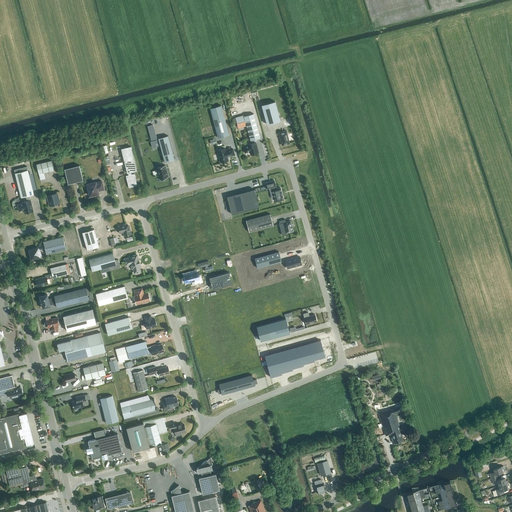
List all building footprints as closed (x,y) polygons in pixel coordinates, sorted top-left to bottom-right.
[(267,124),(280,121),(275,102),(261,105),(267,124)] [(218,138),(229,135),(221,106),(210,109),(218,138)] [(244,116),(251,140),(260,138),(254,114),(244,116)] [(287,135),(286,131),(279,133),(282,146),(289,144),(289,142),(287,135)] [(168,136),(158,139),(165,163),(174,160),(168,136)] [(158,140),(150,141),(152,148),(159,146),(158,140)] [(259,153),(256,142),(247,144),(248,145),(243,146),(245,153),(250,152),(250,155),(259,153)] [(131,174),(131,172),(137,171),(131,146),(121,149),(127,173),(128,173),(128,175),(125,176),(128,188),(137,186),(134,174),(131,174)] [(225,151),(225,148),(217,150),(218,155),(219,159),(219,158),(221,163),(228,161),(227,157),(230,156),(234,155),(232,149),(225,151)] [(39,174),(53,170),(51,161),(36,164),(39,174)] [(68,184),(83,180),(79,165),(64,169),(68,184)] [(165,165),(156,168),(160,179),(168,177),(165,165)] [(27,166),(14,170),(15,173),(21,198),(26,196),(27,201),(22,202),(22,205),(17,206),(19,211),(24,210),(24,214),(33,211),(30,200),(29,196),(34,194),(28,170),(27,166)] [(103,190),(101,181),(101,182),(96,183),(95,182),(87,184),(90,197),(88,198),(97,196),(96,196),(96,194),(98,194),(98,191),(103,189),(103,190)] [(275,187),(274,181),(264,183),(266,189),(272,187),(273,194),(272,194),(273,198),(274,198),(276,202),(283,200),(280,187),(275,189),(275,187)] [(226,197),(231,214),(258,207),(254,189),(226,197)] [(57,206),(56,204),(59,203),(57,194),(47,196),(50,206),(53,205),(53,207),(57,206)] [(197,205),(203,225),(217,221),(212,201),(197,205)] [(181,221),(180,218),(182,217),(180,207),(166,210),(169,221),(171,220),(172,223),(181,221)] [(249,232),(273,226),(270,214),(246,220),(249,232)] [(286,222),(285,219),(279,221),(280,224),(283,223),(285,233),(293,231),(290,221),(286,222)] [(131,234),(129,226),(126,224),(118,226),(120,234),(123,233),(124,236),(131,234)] [(87,250),(99,247),(94,229),(82,232),(87,250)] [(66,250),(63,237),(43,242),(44,245),(39,246),(38,247),(28,250),(31,260),(41,257),(39,250),(45,249),(47,254),(66,250)] [(180,262),(191,259),(190,257),(191,257),(190,255),(190,256),(190,254),(191,254),(189,248),(180,251),(181,255),(178,256),(180,262)] [(255,258),(257,268),(281,261),(279,252),(255,258)] [(113,253),(89,260),(92,271),(100,269),(101,273),(110,271),(120,268),(118,260),(115,261),(113,253)] [(138,261),(137,255),(129,257),(129,258),(124,259),(126,265),(131,264),(132,269),(133,269),(134,273),(140,272),(139,267),(140,267),(139,264),(139,261),(138,261)] [(300,256),(288,259),(291,267),(302,264),(300,256)] [(77,258),(81,276),(87,275),(83,257),(77,258)] [(209,265),(208,261),(198,264),(199,268),(205,266),(206,268),(204,268),(205,271),(213,270),(212,266),(207,267),(207,265),(209,265)] [(37,287),(48,284),(47,279),(53,278),(68,274),(65,265),(50,268),(52,274),(45,276),(45,277),(35,279),(37,287)] [(194,269),(181,272),(184,281),(189,279),(190,283),(200,280),(198,273),(196,274),(194,269)] [(207,281),(208,281),(209,286),(229,281),(226,269),(213,273),(212,272),(205,274),(207,281)] [(124,286),(95,294),(99,306),(127,298),(124,286)] [(86,288),(54,296),(57,308),(89,300),(86,288)] [(144,293),(142,288),(134,290),(135,296),(133,296),(136,305),(150,301),(148,292),(144,293)] [(51,307),(49,299),(47,294),(39,296),(40,300),(40,301),(41,305),(41,304),(42,309),(51,307)] [(67,331),(96,324),(93,309),(63,316),(67,331)] [(308,313),(303,314),(306,324),(317,321),(315,315),(309,317),(308,313)] [(151,320),(150,315),(144,317),(146,322),(145,322),(147,329),(156,326),(155,319),(151,320)] [(108,335),(132,329),(129,317),(105,324),(108,335)] [(58,330),(57,326),(59,325),(57,318),(46,321),(46,322),(45,322),(44,323),(44,324),(44,326),(45,326),(46,327),(47,326),(48,328),(51,327),(52,332),(58,330)] [(286,319),(257,327),(261,341),(290,333),(286,319)] [(105,352),(100,332),(70,340),(57,344),(59,351),(64,349),(67,362),(105,352)] [(314,360),(325,357),(320,340),(264,356),(270,377),(282,374),(281,373),(293,370),(292,369),(303,365),(303,364),(314,361),(314,360)] [(147,348),(145,341),(115,350),(119,363),(125,362),(124,360),(148,353),(148,355),(153,355),(160,353),(159,353),(163,352),(163,350),(164,349),(163,348),(162,347),(161,344),(155,346),(154,346),(150,347),(151,347),(147,348)] [(116,360),(109,361),(112,372),(119,370),(116,360)] [(86,380),(105,375),(102,363),(83,368),(86,380)] [(156,366),(148,369),(150,375),(155,374),(156,374),(157,377),(160,376),(169,373),(168,367),(158,369),(157,370),(156,366)] [(138,392),(148,390),(143,370),(133,373),(138,392)] [(67,382),(76,380),(74,373),(65,376),(67,382)] [(15,390),(15,387),(12,375),(0,378),(0,396),(7,394),(7,395),(10,395),(11,398),(22,395),(20,388),(15,390)] [(218,390),(215,390),(216,394),(219,393),(219,395),(252,386),(252,385),(255,384),(254,380),(251,381),(249,375),(216,384),(218,390)] [(73,409),(84,407),(82,401),(89,400),(88,394),(75,397),(76,400),(72,402),(73,409)] [(106,424),(118,421),(112,396),(100,398),(106,424)] [(178,405),(176,397),(170,399),(169,397),(165,399),(166,402),(163,403),(165,410),(171,409),(171,407),(178,405)] [(156,408),(153,398),(121,407),(125,422),(138,418),(137,415),(147,413),(148,415),(159,412),(157,408),(156,408)] [(394,444),(403,441),(400,431),(404,430),(404,426),(399,427),(395,414),(403,411),(401,406),(394,408),(394,409),(390,410),(378,413),(385,436),(391,434),(394,444)] [(0,454),(31,446),(31,444),(34,443),(30,426),(27,413),(19,415),(18,413),(0,417),(0,454)] [(159,434),(167,432),(163,417),(143,423),(150,447),(161,443),(159,434)] [(150,447),(143,423),(126,427),(133,451),(150,447)] [(176,426),(175,423),(169,424),(170,430),(174,429),(176,437),(181,435),(180,433),(185,432),(183,424),(176,426)] [(106,437),(104,429),(93,432),(95,439),(88,441),(89,447),(87,448),(88,453),(91,452),(92,459),(101,457),(101,456),(108,455),(122,452),(117,434),(106,437)] [(168,443),(162,444),(164,452),(170,451),(168,443)] [(212,465),(210,457),(210,458),(206,461),(199,466),(200,468),(197,468),(198,473),(201,472),(202,477),(199,478),(202,494),(219,490),(216,474),(211,475),(210,470),(212,470),(211,465),(212,465)] [(327,461),(318,464),(321,476),(331,473),(327,461)] [(7,472),(3,473),(5,483),(6,486),(10,484),(11,487),(22,484),(22,486),(31,484),(33,491),(45,488),(43,478),(37,480),(35,475),(30,476),(29,476),(28,472),(29,472),(28,467),(27,467),(19,469),(18,465),(6,468),(7,472)] [(492,479),(498,477),(497,474),(503,472),(502,469),(504,468),(503,466),(494,469),(495,472),(490,474),(492,479)] [(499,486),(508,483),(508,481),(506,481),(505,478),(499,480),(498,477),(492,479),(493,484),(496,483),(497,486),(499,486)] [(322,484),(321,479),(314,482),(318,494),(326,492),(324,483),(322,484)] [(451,487),(450,481),(433,486),(435,492),(451,487)] [(509,485),(508,483),(499,486),(497,486),(498,489),(495,490),(495,491),(493,491),(494,496),(503,494),(502,491),(509,489),(508,485),(509,485)] [(172,495),(171,496),(175,511),(194,511),(189,491),(181,493),(179,485),(171,492),(172,495)] [(451,487),(435,492),(436,494),(440,493),(441,497),(453,494),(451,487)] [(424,495),(423,489),(406,494),(408,500),(424,495)] [(133,502),(130,492),(113,496),(105,498),(106,498),(106,499),(103,500),(102,495),(97,496),(98,498),(92,500),(93,502),(92,503),(92,502),(91,502),(93,510),(101,508),(100,508),(100,507),(105,506),(104,505),(107,504),(108,507),(108,508),(133,502)] [(239,498),(237,492),(232,493),(238,511),(243,510),(240,498),(239,498)] [(439,504),(455,499),(453,494),(441,497),(442,501),(438,502),(439,504)] [(410,506),(421,503),(421,502),(422,502),(421,499),(425,497),(424,495),(408,500),(410,506)] [(219,511),(216,496),(198,500),(200,511),(219,511)] [(455,499),(439,504),(440,510),(457,506),(455,499)] [(265,511),(261,500),(252,504),(252,505),(248,507),(250,511),(265,511)] [(48,511),(46,502),(7,511),(48,511)] [(421,502),(421,503),(410,506),(411,511),(427,508),(428,507),(427,505),(423,506),(422,502),(421,502)]
